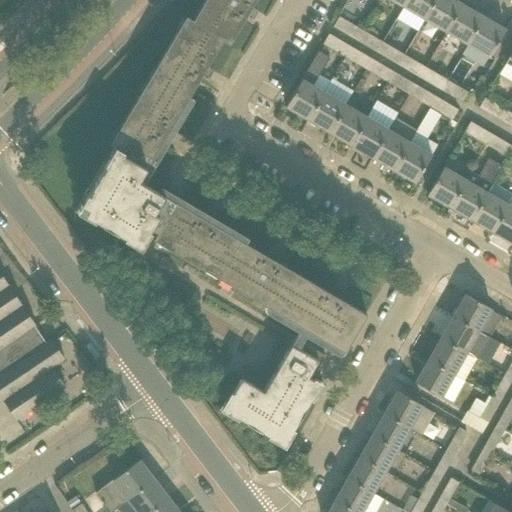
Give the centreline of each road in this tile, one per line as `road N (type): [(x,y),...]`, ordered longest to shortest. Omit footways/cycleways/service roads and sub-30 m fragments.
road 1 (residential): [(438,246),(241,133),(235,107),(298,0)]
road 2 (residential): [(277,511),(295,497),(438,246)]
road 3 (residential): [(156,388),(0,183)]
road 4 (residential): [(0,494),(156,388)]
road 5 (tertiary): [(0,131),(126,0)]
road 6 (residential): [(251,511),(156,388)]
